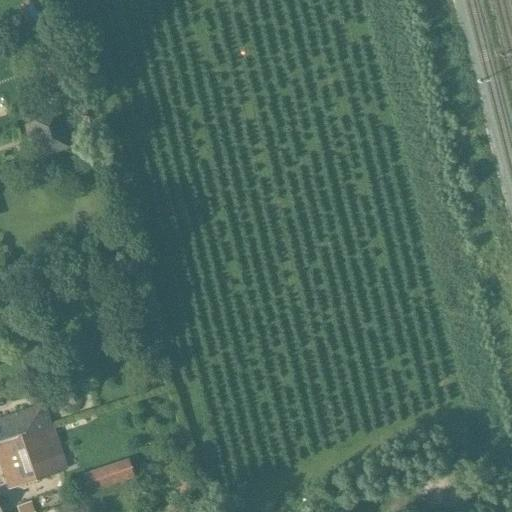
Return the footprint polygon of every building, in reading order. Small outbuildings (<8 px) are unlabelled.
[(56,32),(39,38),(46,58),(62,53),(56,32)] [(72,82),(62,53),(46,58),(41,60),(51,89),(72,82)] [(63,89),(44,96),(48,106),(54,104),(66,100),(63,89)] [(25,114),(40,158),(69,148),(54,104),(48,106),(25,114)] [(54,381),(42,352),(22,360),(34,389),(54,381)] [(43,402),(0,416),(0,441),(50,424),(43,402)] [(0,441),(0,458),(10,488),(66,469),(50,424),(0,441)] [(75,499),(135,478),(127,458),(83,473),(84,476),(69,481),(75,499)] [(77,511),(73,501),(56,507),(58,511),(77,511)]
